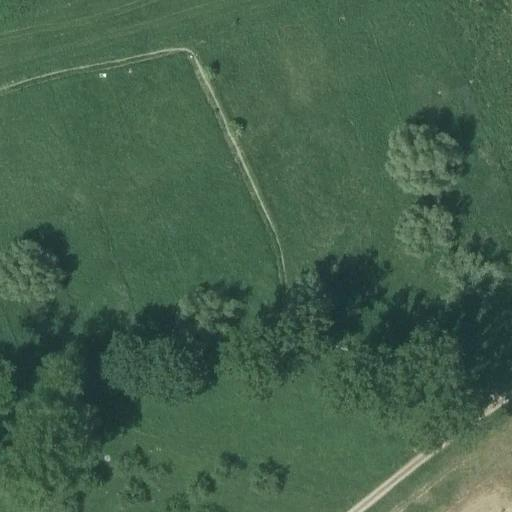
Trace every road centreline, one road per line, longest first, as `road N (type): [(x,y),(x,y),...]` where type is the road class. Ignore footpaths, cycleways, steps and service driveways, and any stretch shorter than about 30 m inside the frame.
road 1 (track): [(189,46),(262,208),(290,316),(304,335),(498,405)]
road 2 (track): [(0,93),(189,46)]
road 3 (track): [(355,511),(511,397)]
road 4 (track): [(189,46),(359,0)]
